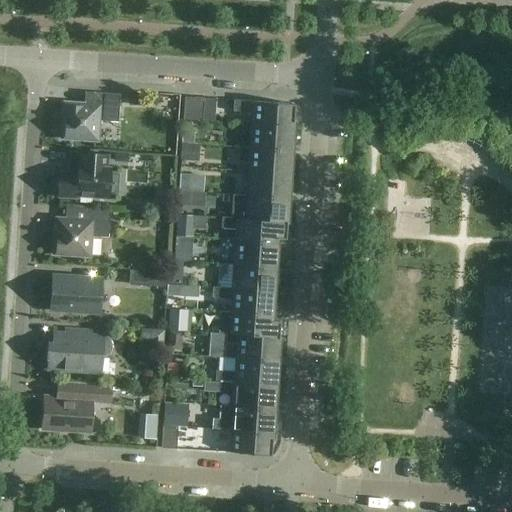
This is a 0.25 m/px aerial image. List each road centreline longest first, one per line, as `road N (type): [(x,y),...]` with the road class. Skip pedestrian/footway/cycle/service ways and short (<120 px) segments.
road 1 (residential): [(297,485),(324,80)]
road 2 (residential): [(12,463),(39,58)]
road 3 (residential): [(39,58),(324,80)]
road 4 (residential): [(297,485),(12,463)]
road 5 (residential): [(511,500),(297,485)]
